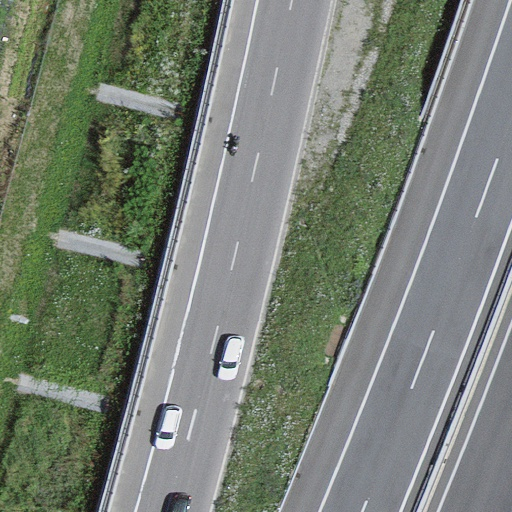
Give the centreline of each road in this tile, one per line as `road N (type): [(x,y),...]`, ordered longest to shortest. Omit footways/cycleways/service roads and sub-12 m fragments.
road 1 (motorway): [(294,0),(157,511)]
road 2 (motorway): [(511,128),(369,511)]
